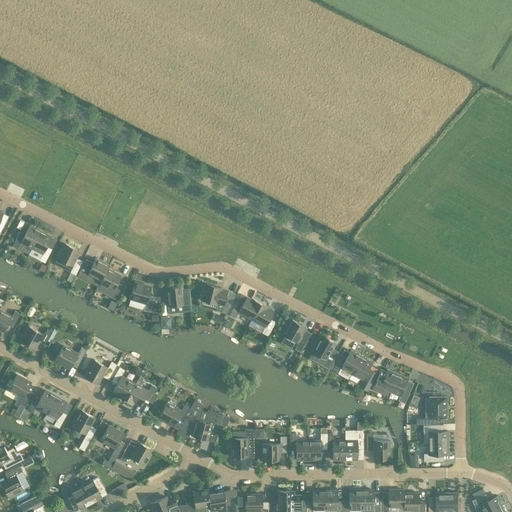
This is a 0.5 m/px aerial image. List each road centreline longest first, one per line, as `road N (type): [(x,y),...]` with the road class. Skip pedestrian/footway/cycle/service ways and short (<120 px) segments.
road 1 (residential): [(459,474),(453,383),(233,274),(161,275),(0,194)]
road 2 (unclassified): [(511,342),(0,74)]
road 3 (residential): [(459,474),(237,476),(199,457)]
road 4 (residential): [(199,457),(0,349)]
